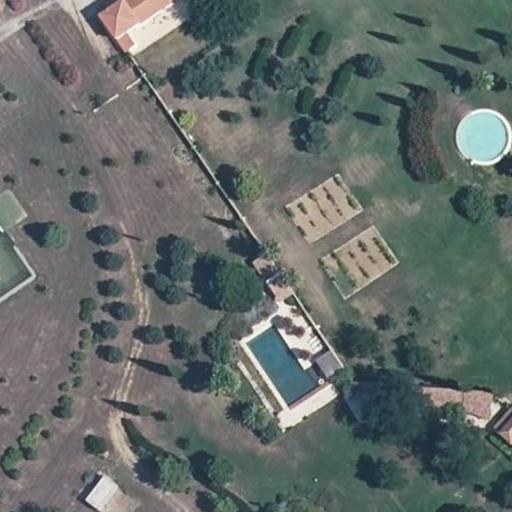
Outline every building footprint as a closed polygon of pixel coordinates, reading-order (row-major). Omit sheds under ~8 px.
[(128,0),(102,17),(116,39),(129,32),(172,2),(173,0),(128,0)] [(116,39),(126,53),(138,45),(129,32),(116,39)] [(277,300),(292,293),(272,252),(257,259),(277,300)] [(329,377),(345,366),(332,348),(316,359),(329,377)] [(304,398),(311,411),(340,395),(333,382),(304,398)] [(400,404),(493,411),(492,393),(364,385),(363,414),(399,417),(400,404)] [(494,428),(511,442),(511,407),(511,408),(494,428)] [(467,441),(477,448),(488,433),(479,426),(467,441)] [(103,510),(119,481),(103,472),(87,501),(103,510)]
